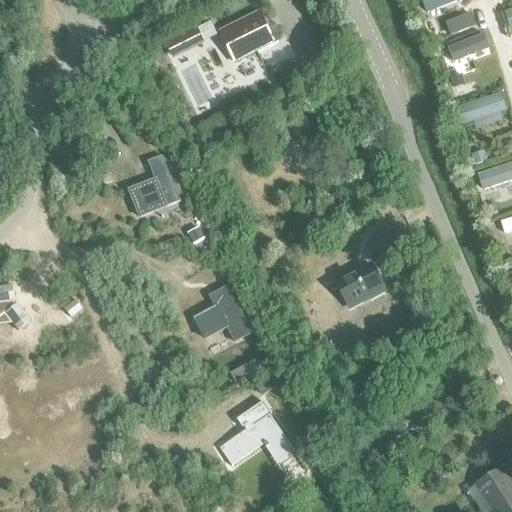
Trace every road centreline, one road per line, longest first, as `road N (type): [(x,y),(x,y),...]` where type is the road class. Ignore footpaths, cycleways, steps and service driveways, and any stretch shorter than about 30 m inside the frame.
road 1 (unclassified): [(511,381),(351,0)]
road 2 (unclassified): [(0,236),(22,205),(57,90),(91,42)]
